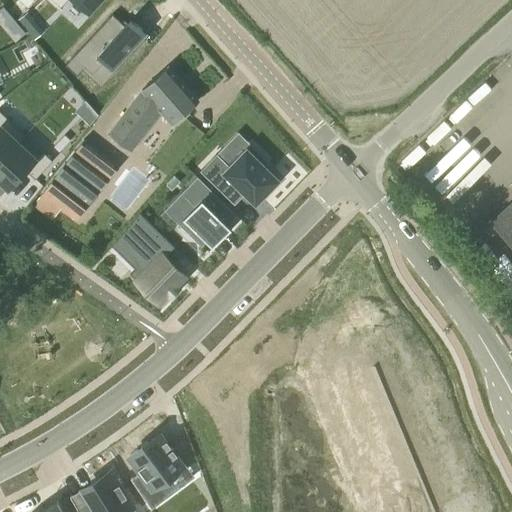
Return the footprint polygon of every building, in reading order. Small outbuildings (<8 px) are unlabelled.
[(53,0),(61,7),(67,0),(76,0),(88,11),(98,0),(53,0)] [(113,13),(65,64),(77,75),(85,67),(93,74),(105,60),(113,68),(146,33),(131,19),(125,25),(113,13)] [(143,89),(109,133),(131,150),(155,119),(148,111),(156,104),(162,111),(172,123),(198,100),(168,66),(143,89)] [(0,161),(19,141),(1,125),(8,118),(0,110),(0,161)] [(478,151),(455,126),(447,134),(435,121),(398,155),(433,193),(478,151)] [(84,139),(43,192),(57,204),(77,219),(99,191),(91,185),(111,159),(84,139)] [(19,141),(0,161),(0,180),(8,189),(26,170),(35,179),(53,160),(43,151),(37,158),(19,141)] [(219,151),(203,168),(237,202),(249,190),(254,196),(260,190),(265,195),(266,194),(265,193),(281,177),(266,163),(263,159),(266,156),(254,144),(251,148),(249,146),(232,164),(219,151)] [(181,194),(165,210),(179,223),(178,223),(179,224),(185,219),(206,240),(201,245),(202,246),(221,227),(226,232),(230,228),(231,228),(235,224),(232,221),(238,215),(198,176),(197,177),(185,190),(185,189),(181,194)] [(511,200),(491,221),(511,243),(511,200)] [(139,212),(111,244),(119,253),(128,244),(144,259),(135,268),(130,274),(158,302),(168,293),(170,295),(178,287),(175,285),(184,276),(164,256),(174,246),(139,212)] [(134,452),(130,454),(142,470),(139,473),(131,478),(151,508),(153,507),(152,506),(163,498),(157,490),(188,467),(186,465),(184,462),(182,464),(175,455),(177,453),(177,452),(174,454),(172,450),(174,448),(173,447),(171,449),(169,446),(171,444),(170,443),(168,445),(165,441),(167,439),(166,438),(164,440),(159,433),(148,441),(134,452),(132,449),(132,450),(134,452)] [(91,501),(78,509),(79,511),(125,511),(134,507),(110,470),(93,480),(94,482),(94,483),(83,490),(91,501)] [(64,511),(58,500),(35,511),(64,511)]
